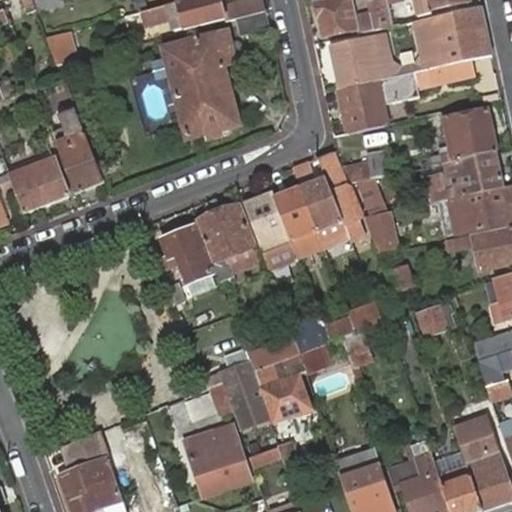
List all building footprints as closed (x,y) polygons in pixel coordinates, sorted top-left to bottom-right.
[(0,0),(0,12),(5,10),(10,8),(6,0),(0,0)] [(61,0),(48,0),(40,3),(45,16),(65,9),(61,0)] [(133,0),(137,13),(148,11),(145,0),(133,0)] [(223,20),(224,23),(236,20),(266,12),(264,3),(222,12),(219,0),(192,0),(177,4),(168,6),(174,31),(223,20)] [(357,30),(356,26),(349,0),(336,0),(316,4),(323,37),(357,30)] [(393,27),(386,0),(372,0),(369,1),(373,22),(356,26),(357,30),(358,35),(393,27)] [(386,0),(393,27),(406,24),(401,0),(386,0)] [(468,0),(415,0),(419,17),(432,15),(431,11),(469,3),(468,0)] [(492,56),(481,7),(409,23),(410,31),(417,30),(423,56),(427,70),(472,60),(492,56)] [(0,12),(0,26),(3,25),(7,33),(12,31),(5,10),(0,12)] [(240,36),(270,29),(266,12),(236,20),(240,36)] [(215,37),(223,66),(236,62),(227,33),(215,37)] [(331,47),(340,90),(395,78),(391,63),(385,35),(331,47)] [(54,41),(62,62),(79,58),(72,37),(54,41)] [(241,126),(223,66),(215,37),(164,52),(190,140),(241,126)] [(476,75),(472,60),(427,70),(395,78),(340,90),(349,133),(408,121),(406,113),(399,115),(393,88),(405,85),(407,91),(476,75)] [(68,143),(60,146),(61,149),(78,194),(106,184),(80,111),(60,119),(68,143)] [(445,122),(455,163),(498,153),(488,112),(445,122)] [(0,146),(1,146),(0,144),(0,187),(14,182),(12,177),(11,176),(0,179),(0,146)] [(8,166),(11,176),(12,177),(53,162),(47,150),(8,166)] [(455,163),(426,170),(433,205),(438,204),(450,201),(506,189),(498,153),(455,163)] [(368,219),(387,215),(375,181),(350,186),(337,154),(333,155),(345,190),(350,190),(361,220),(364,220),(368,219)] [(345,190),(333,155),(318,161),(325,180),(345,235),(349,245),(365,240),(359,221),(361,220),(350,190),(345,190)] [(56,160),(53,162),(12,177),(14,182),(17,189),(27,215),(71,197),(56,160)] [(345,235),(325,180),(316,184),(308,165),(294,170),(300,189),(317,235),(336,228),(340,237),(345,235)] [(14,182),(0,187),(0,195),(17,189),(14,182)] [(511,187),(506,189),(450,201),(458,236),(511,223),(511,187)] [(274,199),(292,246),(296,257),(321,247),(320,244),(317,235),(300,189),(274,199)] [(245,205),(264,256),(292,246),(274,199),(273,194),(245,205)] [(0,228),(9,225),(0,201),(0,228)] [(450,201),(438,204),(446,238),(458,236),(450,201)] [(239,208),(198,223),(220,284),(233,279),(232,275),(226,260),(254,249),(239,208)] [(399,238),(393,214),(387,215),(368,219),(381,256),(414,249),(412,235),(399,238)] [(511,264),(511,227),(465,237),(466,245),(473,243),(480,272),(511,264)] [(320,244),(340,237),(336,228),(317,235),(320,244)] [(187,286),(211,278),(194,230),(164,242),(170,258),(165,260),(169,270),(180,267),(187,286)] [(226,260),(232,275),(260,265),(254,249),(226,260)] [(409,267),(385,276),(393,298),(418,289),(409,267)] [(511,276),(496,281),(502,303),(493,306),(498,325),(511,321),(511,276)] [(216,291),(211,278),(187,286),(192,300),(216,291)] [(356,335),(379,326),(373,309),(347,318),(348,321),(353,336),(356,335)] [(446,333),(438,310),(416,318),(425,341),(446,333)] [(328,345),(340,341),(353,336),(348,321),(323,329),(328,345)] [(324,347),(328,345),(323,329),(295,340),(300,356),(324,347)] [(362,352),(356,335),(353,336),(340,341),(346,358),(362,352)] [(485,348),(473,352),(478,365),(495,359),(511,354),(511,353),(511,343),(510,337),(484,346),(485,348)] [(294,339),(264,350),(270,368),(298,357),(300,356),(294,340),(294,339)] [(298,357),(305,375),(331,365),(324,347),(300,356),(298,357)] [(244,354),(224,362),(229,375),(249,367),(244,354)] [(253,375),(269,422),(273,420),(275,423),(310,411),(299,377),(305,375),(298,357),(270,368),(253,375)] [(495,359),(478,365),(493,406),(509,400),(495,359)] [(223,386),(233,414),(239,432),(252,427),(269,422),(253,375),(249,367),(229,375),(221,378),(223,386)] [(223,386),(212,390),(221,418),(233,414),(223,386)] [(186,402),(192,419),(215,411),(209,395),(186,402)] [(488,416),(453,428),(468,469),(471,478),(483,511),(511,501),(511,488),(509,479),(488,416)] [(511,425),(501,429),(511,458),(511,425)] [(186,448),(200,488),(204,501),(251,484),(234,433),(186,448)] [(106,449),(101,434),(65,448),(74,475),(63,478),(74,511),(100,511),(107,510),(107,511),(127,511),(114,472),(106,449)] [(439,479),(426,443),(410,449),(415,462),(388,472),(394,489),(404,485),(413,511),(450,511),(443,489),(439,479)] [(292,448),(279,452),(287,473),(288,476),(301,472),(292,448)] [(279,452),(250,462),(250,464),(257,484),(287,473),(279,452)] [(402,511),(401,509),(396,511),(373,452),(361,457),(362,462),(339,471),(353,511),(402,511)] [(362,462),(361,457),(337,466),(339,471),(362,462)] [(443,489),(471,478),(468,469),(439,479),(443,489)] [(482,511),(483,511),(471,478),(443,489),(450,511),(482,511)] [(298,511),(296,503),(268,511),(298,511)]
